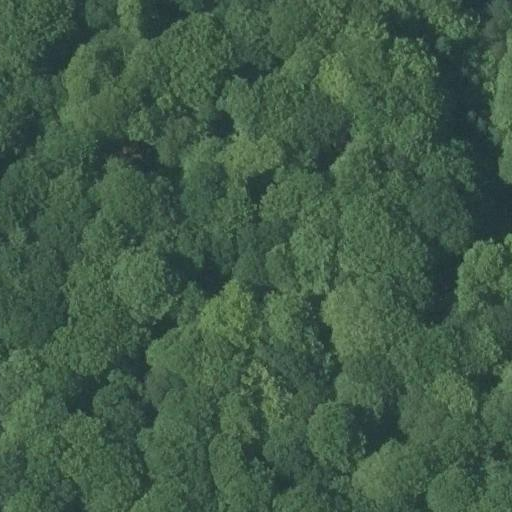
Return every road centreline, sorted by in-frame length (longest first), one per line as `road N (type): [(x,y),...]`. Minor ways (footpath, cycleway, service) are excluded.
road 1 (track): [(0,479),(107,461),(511,278)]
road 2 (track): [(173,511),(0,385)]
